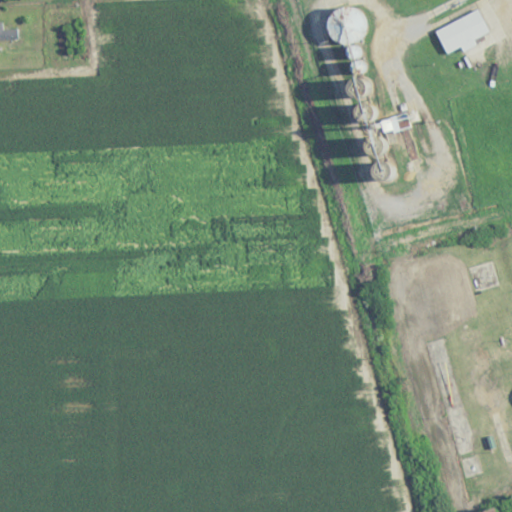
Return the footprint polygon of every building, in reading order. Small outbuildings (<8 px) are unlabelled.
[(327,0),(329,45),(360,44),(358,8),(344,9),(343,0),(327,0)] [(473,40),(488,33),(479,11),(434,31),(445,55),(461,47),(463,51),(475,46),(473,40)] [(0,40),(18,40),(18,30),(0,30),(0,40)] [(386,117),(387,131),(409,130),(408,121),(417,121),(417,115),(386,117)] [(395,172),(389,160),(377,167),(383,178),(395,172)] [(416,334),(504,311),(491,260),(403,283),(416,334)] [(458,482),(479,477),(443,333),(422,338),(458,482)]
